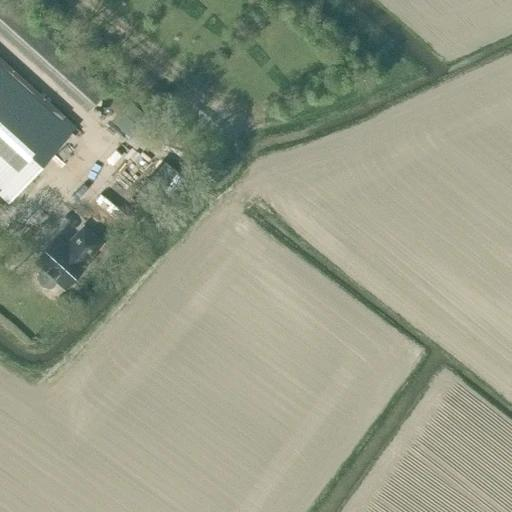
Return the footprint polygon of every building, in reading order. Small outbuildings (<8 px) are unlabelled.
[(0,0),(0,31),(88,110),(105,89),(4,0),(0,0)] [(123,15),(116,26),(149,50),(157,39),(123,15)] [(74,127),(0,60),(0,195),(7,202),(74,127)] [(99,99),(118,115),(127,104),(109,88),(99,99)] [(130,138),(148,117),(129,101),(111,121),(130,138)] [(146,208),(177,172),(161,159),(131,195),(146,208)] [(84,262),(102,242),(83,225),(65,245),(56,237),(35,261),(43,268),(37,274),(38,282),(44,287),(52,287),(57,281),(65,288),(86,264),(84,262)]
